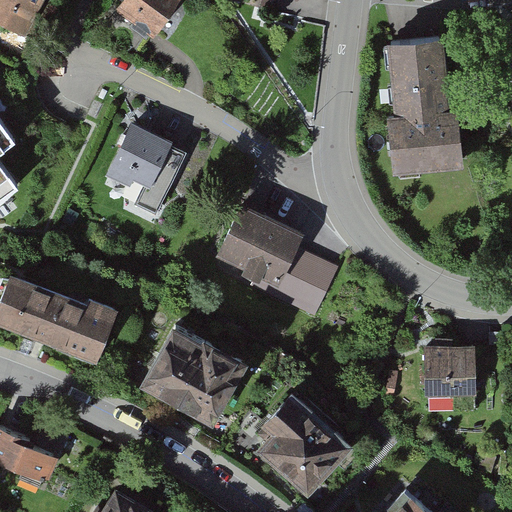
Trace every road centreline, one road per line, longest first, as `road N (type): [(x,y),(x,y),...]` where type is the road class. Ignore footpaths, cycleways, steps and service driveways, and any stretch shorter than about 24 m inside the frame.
road 1 (residential): [(343,188),(294,177),(187,107),(115,73),(81,74)]
road 2 (residential): [(0,373),(148,440),(256,511)]
road 3 (residential): [(511,304),(469,300),(416,278),(372,240),(343,188)]
road 4 (residential): [(343,188),(333,131),(350,0)]
